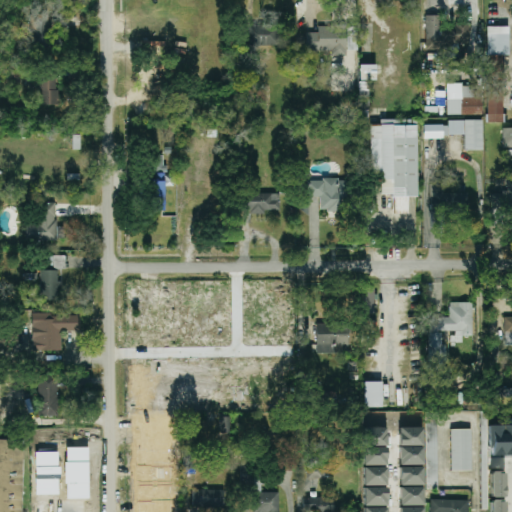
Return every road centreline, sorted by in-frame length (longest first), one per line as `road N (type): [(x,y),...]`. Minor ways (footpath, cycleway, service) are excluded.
road 1 (residential): [(110,511),(105,0)]
road 2 (residential): [(511,264),(110,269)]
